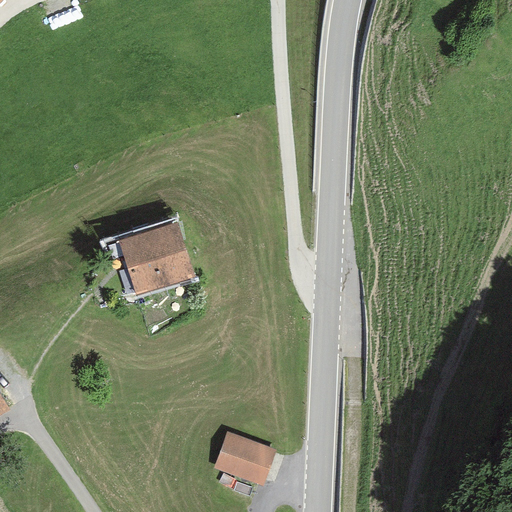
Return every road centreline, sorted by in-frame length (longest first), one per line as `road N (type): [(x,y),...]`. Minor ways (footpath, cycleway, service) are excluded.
road 1 (tertiary): [(350,0),(316,511)]
road 2 (track): [(329,284),(351,285),(354,403)]
